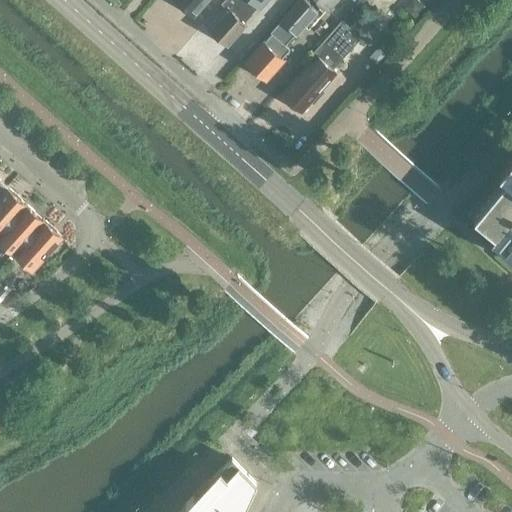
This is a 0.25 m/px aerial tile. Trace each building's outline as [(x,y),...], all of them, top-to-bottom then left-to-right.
[(176,0),(193,14),(204,0),(176,0)] [(260,8),(266,0),(223,0),(221,3),(226,8),(208,28),(227,44),(245,23),(243,21),(257,6),(260,8)] [(295,33),(316,9),(305,0),(297,0),(283,16),(282,15),(279,17),(281,19),(280,20),(270,32),(271,32),(245,61),(265,79),(283,59),(281,57),(289,48),(285,44),(294,33),(295,33)] [(334,0),(317,0),(327,9),(334,0)] [(341,19),(313,51),(316,54),(281,93),(301,110),(336,72),(332,69),(361,37),(341,19)] [(511,253),(511,159),(500,174),(504,177),(473,215),(474,216),(479,211),(488,219),(484,224),(495,233),(492,237),(511,253)] [(16,194),(7,185),(0,193),(0,229),(25,201),(24,200),(22,202),(15,196),(16,194)] [(34,210),(25,201),(0,229),(0,237),(14,250),(43,217),(42,216),(40,218),(33,211),(34,210)] [(52,226),(43,217),(14,250),(32,266),(34,264),(36,266),(44,257),(42,255),(61,234),(60,232),(58,234),(50,228),(52,226)] [(241,511),(256,482),(231,457),(174,511),(241,511)]
